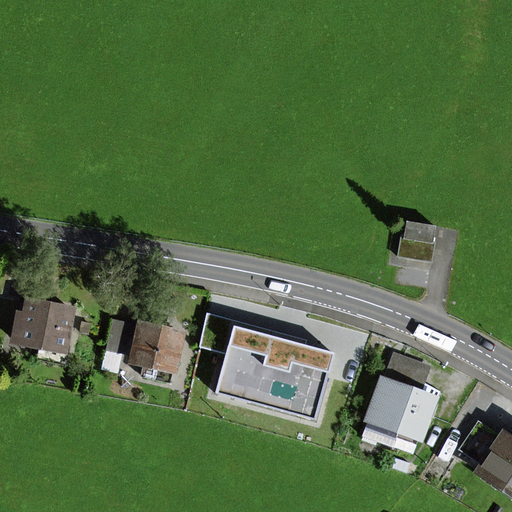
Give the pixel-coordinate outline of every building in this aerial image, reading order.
[(433,235),(402,228),(396,258),(427,264),(433,235)] [(61,357),(68,314),(21,307),(14,350),(61,357)] [(135,329),(128,367),(172,375),(179,337),(135,329)] [(251,402),(301,411),(308,368),(257,360),(251,402)] [(431,404),(379,385),(363,431),(414,450),(431,404)] [(498,443),(473,481),(511,506),(511,443),(508,450),(498,443)]
